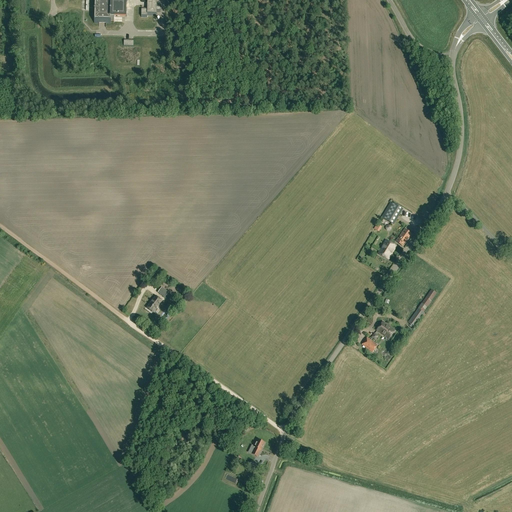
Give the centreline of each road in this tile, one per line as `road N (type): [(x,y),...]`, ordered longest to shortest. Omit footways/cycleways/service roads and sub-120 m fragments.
road 1 (unclassified): [(256,511),(288,420),(446,194),(461,137),(452,57)]
road 2 (track): [(0,226),(285,430)]
